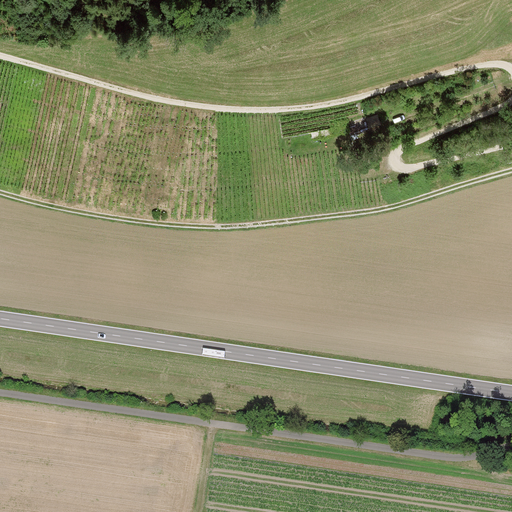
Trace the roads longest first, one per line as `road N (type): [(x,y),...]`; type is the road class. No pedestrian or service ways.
road 1 (track): [(0,54),(154,97),(264,110),(363,97),(477,66),(511,72)]
road 2 (track): [(0,192),(117,219),(212,226),(381,209),(511,172)]
road 3 (track): [(0,393),(456,459),(511,446)]
road 4 (secondary): [(0,318),(511,394)]
road 5 (track): [(511,97),(401,148),(391,162),(399,170),(511,144)]
